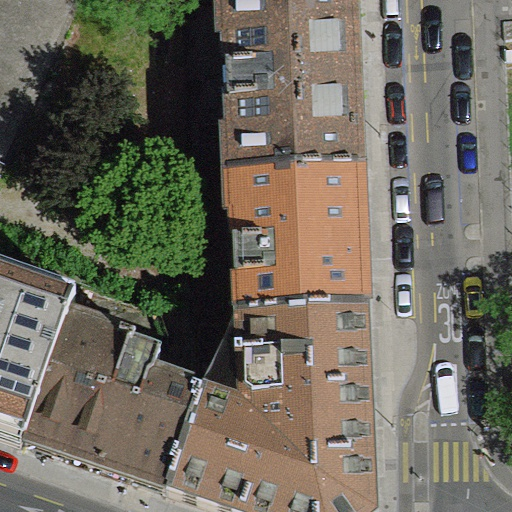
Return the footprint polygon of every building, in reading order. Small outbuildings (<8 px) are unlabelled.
[(0,0),(0,164),(8,168),(82,0),(0,0)] [(222,6),(230,186),(361,181),(352,3),(228,6),(222,6)] [(241,330),(366,321),(361,181),(230,186),(232,225),(238,225),(241,330)] [(0,440),(29,450),(70,327),(77,307),(0,281),(0,440)] [(375,511),(366,321),(241,330),(244,402),(254,413),(246,421),(205,404),(173,499),(210,511),(375,511)] [(173,499),(205,404),(190,398),(156,387),(162,367),(135,358),(137,350),(70,327),(29,450),(160,495),(173,499)]
